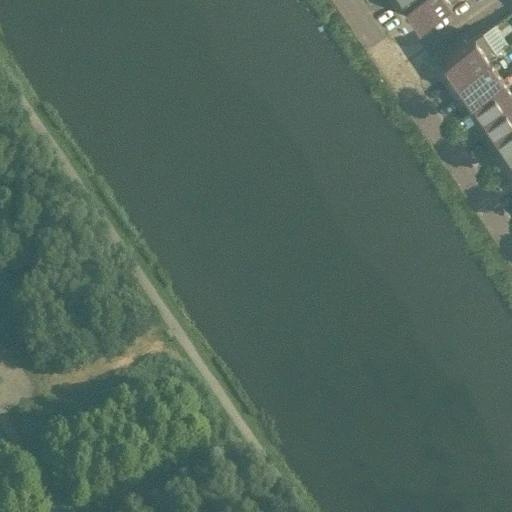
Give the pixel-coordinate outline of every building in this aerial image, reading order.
[(450,0),(406,0),(404,1),(418,22),(450,0)] [(496,51),(482,30),(442,57),(456,78),(488,56),(488,57),(496,51)] [(456,78),(470,98),(502,76),(488,57),(488,56),(456,78)] [(511,91),(502,76),(470,98),(481,114),(511,92),(511,91)] [(511,92),(481,114),(491,130),(511,115),(511,92)] [(511,115),(491,130),(502,146),(511,138),(511,115)] [(511,138),(502,146),(511,160),(511,138)]
